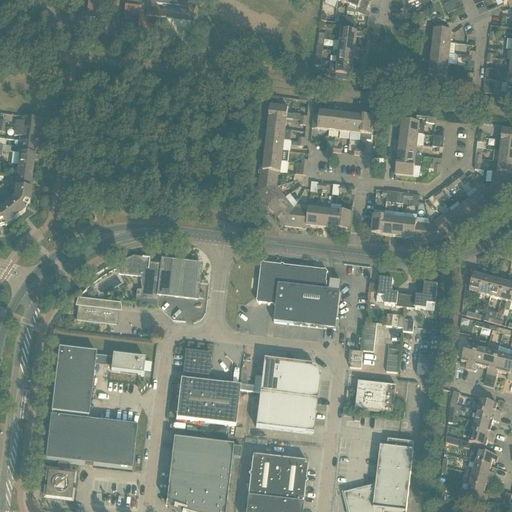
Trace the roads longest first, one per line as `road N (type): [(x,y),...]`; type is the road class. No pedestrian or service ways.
road 1 (tertiary): [(0,510),(21,334),(42,294)]
road 2 (residential): [(148,511),(166,354),(189,337),(212,341)]
road 3 (tertiary): [(200,236),(153,226),(96,232),(31,279)]
road 4 (tertiary): [(42,294),(72,263),(115,239),(200,236)]
road 5 (tertiary): [(352,253),(442,259),(500,234)]
road 6 (residential): [(366,183),(369,162),(312,156),(309,177),(360,183)]
road 7 (residential): [(337,365),(323,511)]
road 8 (residential): [(366,183),(428,191),(447,177),(452,130)]
road 9 (residential): [(212,341),(322,354),(337,365)]
road 10 (tertiary): [(224,239),(352,253)]
